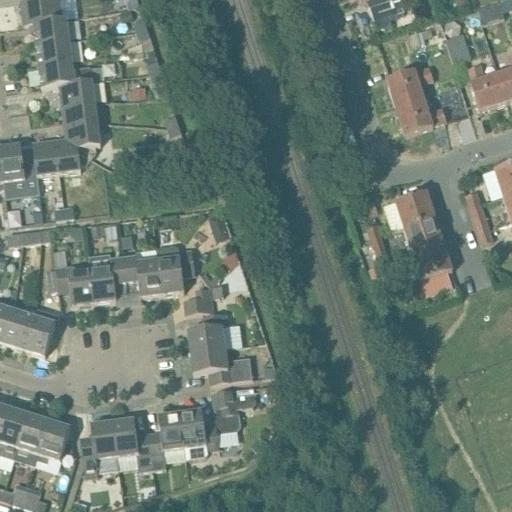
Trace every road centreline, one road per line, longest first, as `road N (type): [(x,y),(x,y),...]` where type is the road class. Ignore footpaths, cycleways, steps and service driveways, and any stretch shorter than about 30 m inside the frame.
road 1 (residential): [(431,165),(400,174),(371,160),(319,0)]
road 2 (residential): [(158,371),(44,387),(0,374)]
road 3 (residential): [(471,286),(431,165)]
